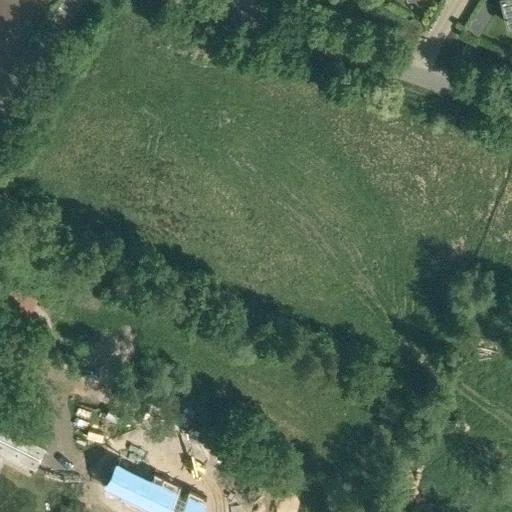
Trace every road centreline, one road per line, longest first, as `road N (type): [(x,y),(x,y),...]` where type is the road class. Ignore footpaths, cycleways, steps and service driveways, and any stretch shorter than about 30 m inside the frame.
road 1 (unclassified): [(413,77),(230,15)]
road 2 (unclassified): [(0,125),(78,0)]
